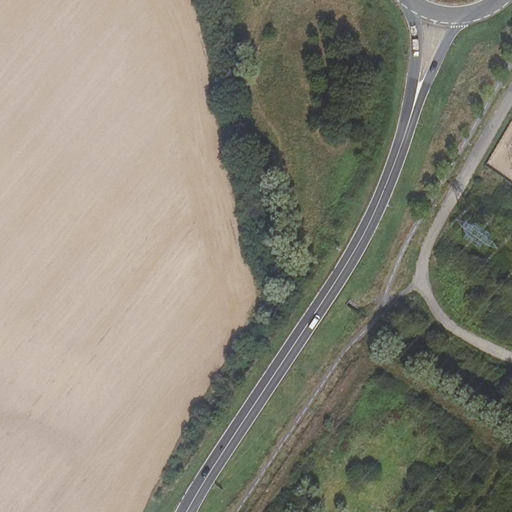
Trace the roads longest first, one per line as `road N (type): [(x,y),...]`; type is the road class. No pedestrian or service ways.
road 1 (secondary): [(186,511),(366,230),(417,91)]
road 2 (unclassified): [(511,359),(444,322),(421,265),(511,96)]
road 3 (track): [(382,368),(491,445),(491,479),(469,511)]
road 4 (track): [(260,511),(351,374),(372,366)]
